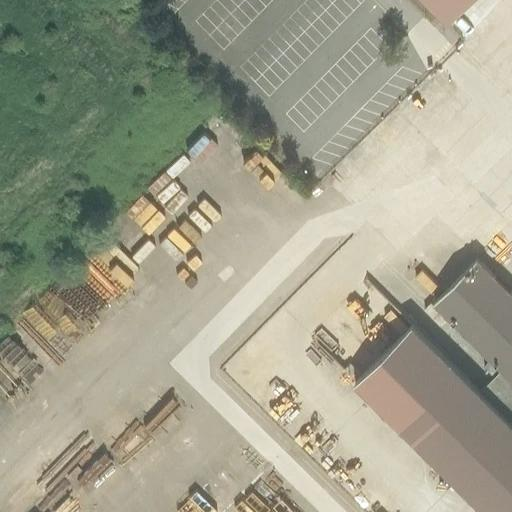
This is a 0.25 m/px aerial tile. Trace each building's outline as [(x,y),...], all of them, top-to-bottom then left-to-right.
[(420,0),(447,26),(473,0),(420,0)] [(384,129),(366,149),(375,157),(382,150),(397,162),(408,149),(384,129)] [(279,187),(294,203),(306,192),(290,176),(279,187)] [(120,219),(142,238),(174,202),(152,183),(120,219)] [(511,511),(511,291),(479,259),(476,256),(433,300),(504,369),(485,388),(416,321),(357,381),(492,511),(511,511)] [(171,391),(148,419),(160,429),(183,401),(171,391)]
